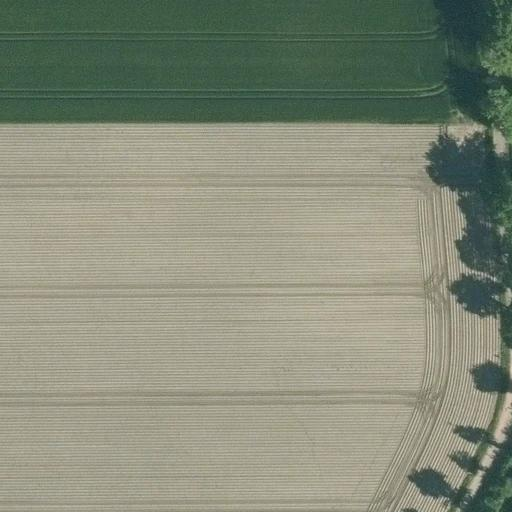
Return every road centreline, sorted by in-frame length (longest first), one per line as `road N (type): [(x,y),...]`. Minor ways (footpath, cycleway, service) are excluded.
road 1 (unclassified): [(491,0),(511,305)]
road 2 (unclassified): [(511,401),(463,511)]
